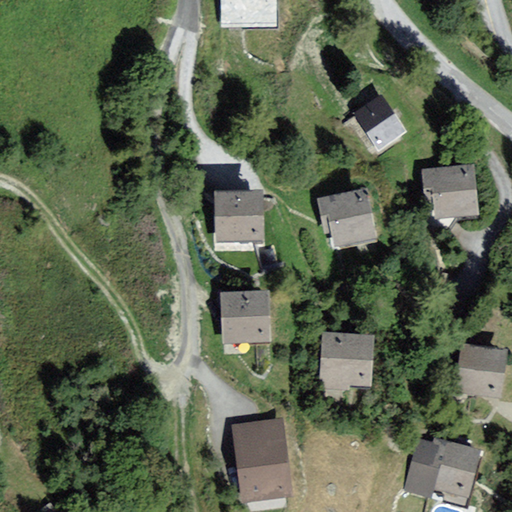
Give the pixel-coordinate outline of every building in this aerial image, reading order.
[(276,20),(275,0),(220,0),(221,21),(276,20)] [(386,99),(356,119),(381,157),(411,137),(386,99)] [(478,168),(425,174),(431,223),(483,217),(478,168)] [(372,193),(324,202),(332,250),(380,242),(372,193)] [(268,194),(219,195),(219,244),(269,243),(268,194)] [(275,294),(225,295),(226,344),(276,343),(275,294)] [(381,339),(328,335),(324,388),(377,392),(381,339)] [(511,365),(511,354),(463,348),(457,396),(507,402),(511,365)] [(290,422),(236,428),(245,508),(299,502),(290,422)] [(488,454),(422,435),(406,495),(433,503),(436,493),(474,504),(488,454)]
